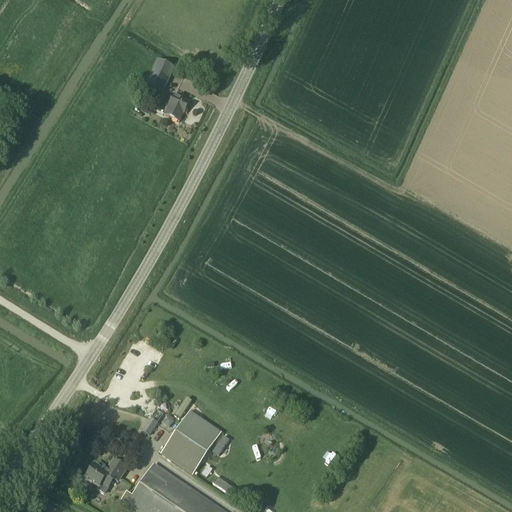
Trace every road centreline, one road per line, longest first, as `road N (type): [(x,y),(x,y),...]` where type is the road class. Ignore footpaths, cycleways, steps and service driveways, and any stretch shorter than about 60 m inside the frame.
road 1 (tertiary): [(90,355),(193,179),(279,0)]
road 2 (tertiary): [(0,491),(90,355)]
